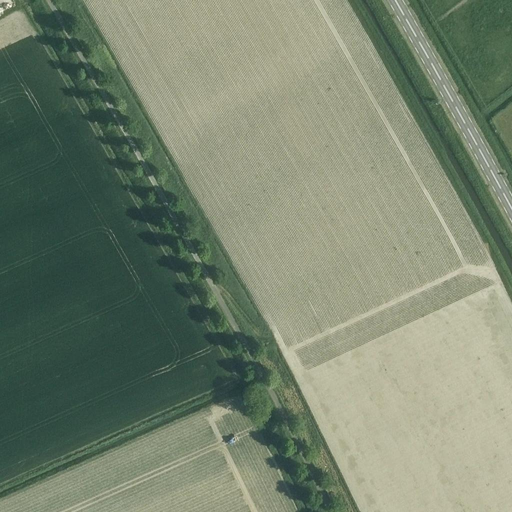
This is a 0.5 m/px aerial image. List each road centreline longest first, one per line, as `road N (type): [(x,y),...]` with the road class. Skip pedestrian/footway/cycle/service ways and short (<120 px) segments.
road 1 (unclassified): [(330,511),(270,383),(50,0)]
road 2 (secondary): [(511,206),(394,0)]
